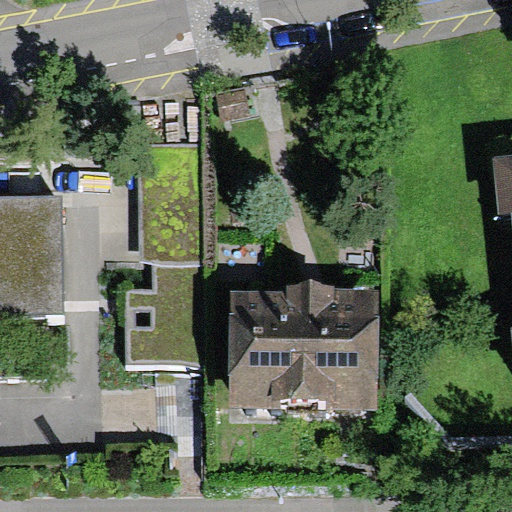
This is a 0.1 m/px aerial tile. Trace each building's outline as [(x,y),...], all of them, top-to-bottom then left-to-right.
[(198,149),(143,149),(144,264),(199,263),(198,149)] [(511,187),(500,189),(511,286),(511,187)] [(0,369),(57,368),(54,216),(0,217),(0,369)] [(199,263),(144,264),(145,298),(118,298),(119,374),(201,373),(199,263)] [(236,317),(234,425),(378,428),(380,319),(236,317)]
